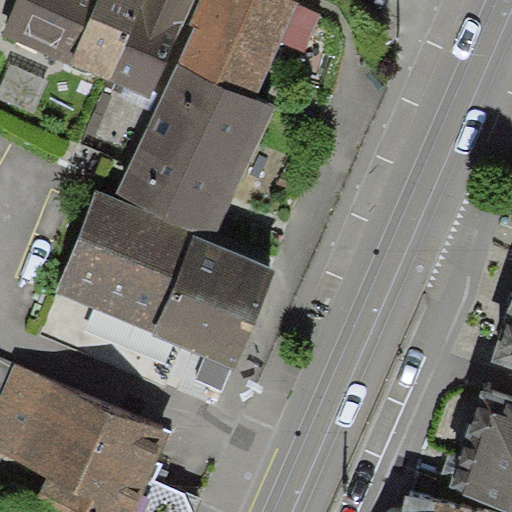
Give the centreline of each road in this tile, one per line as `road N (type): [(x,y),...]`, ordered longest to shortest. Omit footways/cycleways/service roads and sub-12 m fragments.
road 1 (residential): [(358,336),(293,269),(361,74),(337,9),(313,0)]
road 2 (residential): [(366,511),(441,351),(404,235)]
road 3 (secondary): [(404,235),(504,0)]
road 4 (secondary): [(280,511),(358,336)]
